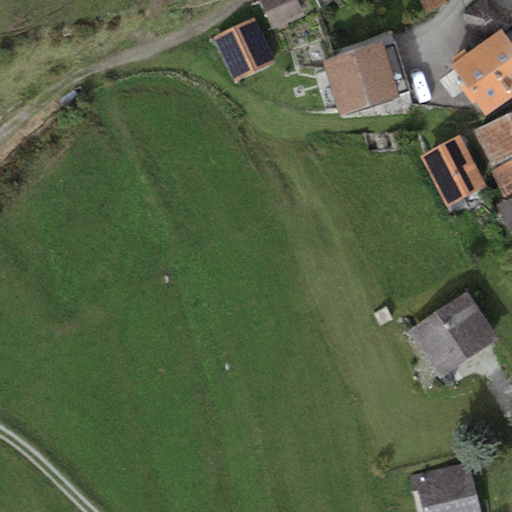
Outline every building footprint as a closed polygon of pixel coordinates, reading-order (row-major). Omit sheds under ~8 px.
[(298,0),(263,0),(274,31),(306,20),(298,0)] [(257,25),(217,40),(232,80),(272,64),(257,25)] [(511,48),(501,33),(454,67),(486,112),(511,93),(511,48)] [(381,46),(327,63),(342,111),(396,94),(381,46)] [(511,115),(478,131),(510,202),(500,207),(511,231),(511,115)] [(463,144),(424,163),(449,213),(488,194),(463,144)] [(471,298),(412,335),(440,381),(499,344),(471,298)] [(480,511),(471,467),(410,480),(417,511),(480,511)]
